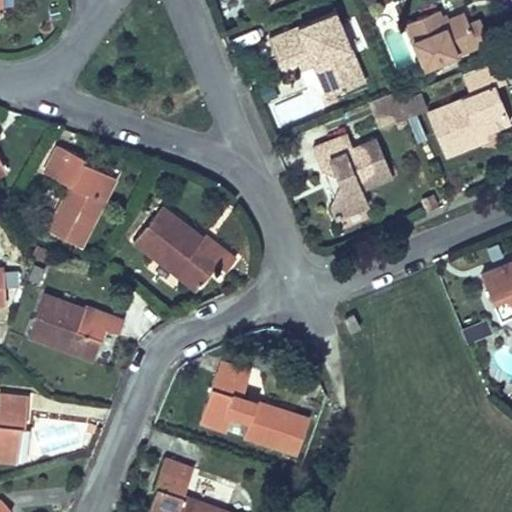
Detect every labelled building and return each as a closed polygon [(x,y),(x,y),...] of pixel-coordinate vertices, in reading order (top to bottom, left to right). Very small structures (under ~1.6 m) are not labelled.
[(490,41),(482,21),(476,7),(458,15),(452,0),(419,14),(438,62),(490,41)] [(333,51),(347,84),(376,72),(348,4),(283,31),(294,59),(309,53),(322,48),(325,54),(333,51)] [(502,36),(493,16),(482,21),(490,41),(502,36)] [(322,48),(309,53),(312,60),(325,54),(322,48)] [(333,51),(325,54),(338,88),(347,84),(333,51)] [(511,77),(511,63),(509,55),(472,69),(482,91),(441,109),(459,152),(501,134),(498,126),(511,120),(511,88),(508,80),(511,77)] [(412,93),(409,84),(383,94),(395,126),(421,116),(412,93)] [(431,85),(412,93),(421,116),(440,108),(431,85)] [(0,167),(17,158),(2,127),(11,122),(2,107),(0,107),(0,167)] [(351,172),(344,187),(339,198),(344,210),(379,195),(373,181),(400,169),(385,135),(364,144),(356,126),(323,141),(330,155),(341,150),(351,172)] [(99,234),(131,164),(70,137),(57,163),(84,175),(65,218),(99,234)] [(341,150),(330,155),(344,187),(351,172),(341,150)] [(255,246),(178,195),(154,230),(219,275),(233,254),(244,262),(255,246)] [(511,268),(495,275),(511,314),(511,268)] [(140,311),(66,280),(46,323),(108,352),(123,323),(133,328),(140,311)] [(353,312),(344,317),(351,331),(360,327),(353,312)] [(470,340),(490,331),(485,319),(465,327),(470,340)] [(260,358),(224,345),(204,403),(249,419),(253,406),(268,411),(263,424),(285,431),(298,396),(252,379),(260,358)] [(0,444),(30,453),(47,390),(18,382),(10,410),(0,407),(0,444)] [(210,462),(222,431),(187,419),(178,442),(208,454),(205,460),(210,462)] [(253,511),(257,504),(197,481),(205,460),(208,454),(178,442),(157,503),(179,511),(253,511)] [(41,494),(31,481),(0,502),(0,511),(32,511),(27,505),(41,494)]
